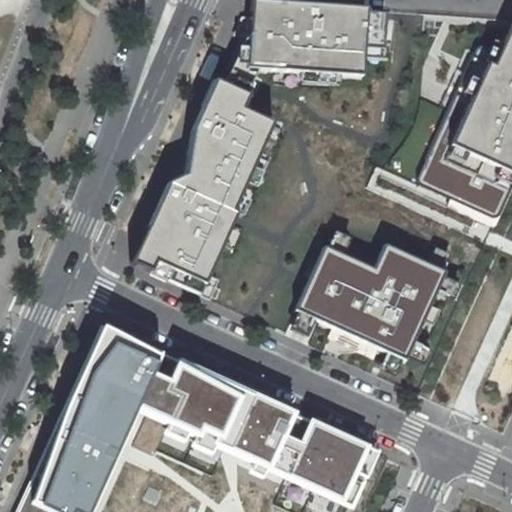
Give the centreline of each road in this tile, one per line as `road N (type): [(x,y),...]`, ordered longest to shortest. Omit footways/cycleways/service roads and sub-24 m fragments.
road 1 (unclassified): [(55,274),(445,448)]
road 2 (primary): [(121,131),(55,274)]
road 3 (primary): [(121,131),(191,0)]
road 4 (primary): [(156,0),(121,131)]
road 5 (primary): [(55,274),(0,387)]
